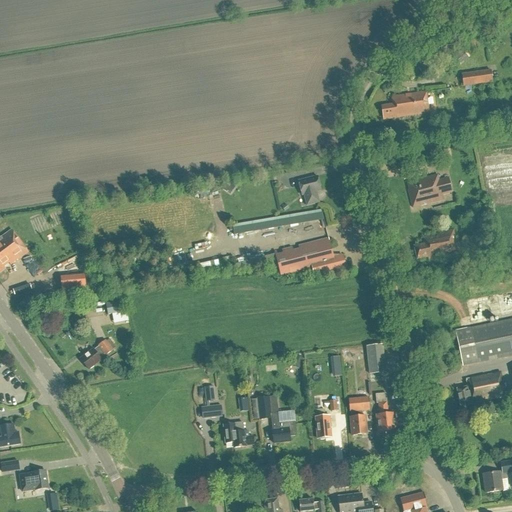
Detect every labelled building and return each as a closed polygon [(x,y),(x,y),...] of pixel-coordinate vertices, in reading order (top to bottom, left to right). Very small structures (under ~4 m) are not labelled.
[(459,66),(468,58),(461,49),(452,58),(459,66)] [(461,75),(463,88),(492,83),(490,70),(461,75)] [(392,105),(381,107),(383,121),(429,114),(426,92),(391,98),(392,105)] [(488,128),(495,127),(495,120),(487,121),(488,128)] [(428,149),(431,162),(445,158),(442,146),(428,149)] [(416,161),(427,159),(426,150),(415,151),(416,161)] [(439,180),(438,175),(406,183),(408,190),(407,191),(412,209),(444,201),(443,196),(452,193),(448,178),(439,180)] [(321,191),(317,177),(298,182),(302,196),(304,196),(306,206),(319,203),(316,193),(321,191)] [(228,182),(222,190),(228,194),(233,186),(228,182)] [(290,234),(324,230),(322,212),(313,213),(314,216),(304,217),(304,216),(296,217),(296,219),(289,220),(290,234)] [(275,223),(268,224),(270,238),(278,237),(275,223)] [(241,240),(257,240),(256,224),(230,225),(231,245),(242,244),(241,240)] [(425,244),(414,247),(417,260),(428,258),(429,260),(460,254),(455,229),(439,232),(439,233),(423,236),(425,244)] [(12,230),(0,238),(0,273),(6,269),(5,268),(9,265),(10,266),(28,253),(12,230)] [(74,236),(68,237),(72,253),(78,251),(74,236)] [(345,269),(342,256),(334,258),(329,241),(275,255),(281,276),(311,269),(313,277),(345,269)] [(212,272),(223,269),(221,260),(210,262),(212,272)] [(115,267),(115,273),(122,272),(122,274),(129,273),(129,271),(131,271),(130,265),(115,267)] [(87,293),(84,277),(61,281),(63,296),(87,293)] [(470,295),(506,290),(504,279),(468,283),(470,295)] [(471,313),(482,311),(480,301),(469,304),(471,313)] [(121,302),(105,305),(107,316),(123,313),(121,302)] [(87,324),(83,315),(72,319),(75,328),(87,324)] [(511,320),(471,329),(471,328),(455,331),(462,366),(478,363),(478,362),(511,354),(511,320)] [(109,340),(106,342),(106,341),(98,347),(99,347),(94,351),(93,350),(80,360),(88,370),(101,361),(99,359),(104,355),(105,356),(116,349),(109,340)] [(383,345),(367,347),(370,375),(386,373),(383,345)] [(295,355),(287,372),(296,376),(303,359),(295,355)] [(331,367),(340,366),(339,357),(330,358),(331,367)] [(468,387),(456,389),(460,407),(508,397),(503,372),(467,380),(468,387)] [(215,401),(213,387),(204,388),(206,402),(215,401)] [(378,434),(396,432),(394,414),(388,415),(385,395),(375,396),(376,405),(378,405),(379,416),(376,416),(378,434)] [(329,402),(330,412),(337,411),(336,401),(336,397),(328,398),(328,402),(329,402)] [(352,436),(367,435),(365,417),(362,417),(362,412),(370,411),(369,398),(348,400),(349,413),(350,413),(351,418),(350,418),(352,436)] [(270,405),(269,399),(257,400),(260,420),(271,418),(273,430),(272,431),(274,444),(290,442),(289,437),(295,437),(296,435),(295,423),(293,421),(280,423),(279,414),(278,414),(271,415),(270,405)] [(221,406),(219,406),(201,408),(202,420),(223,418),(221,406)] [(317,440),(331,438),(329,416),(324,417),(323,410),(315,411),(317,440)] [(249,437),(248,432),(244,432),(243,424),(234,425),(223,426),(225,444),(233,444),(233,449),(246,447),(246,446),(254,445),(253,437),(249,437)] [(0,426),(0,448),(20,446),(18,432),(15,433),(14,425),(0,426)] [(21,459),(4,462),(6,471),(23,468),(21,459)] [(511,460),(500,463),(502,473),(500,473),(483,475),(485,493),(503,491),(501,480),(507,479),(507,474),(511,473),(511,460)] [(33,474),(20,476),(22,492),(35,490),(35,491),(49,489),(46,471),(33,473),(33,474)] [(0,503),(3,503),(3,505),(13,503),(11,491),(10,491),(9,489),(0,490),(0,503)] [(50,495),(53,511),(59,511),(57,494),(50,495)] [(427,508),(423,494),(400,500),(402,511),(426,511),(426,509),(427,508)] [(362,495),(350,496),(352,511),(372,511),(371,502),(363,503),(362,495)] [(352,511),(350,496),(338,498),(340,511),(352,511)] [(277,499),(263,501),(264,511),(281,511),(282,510),(279,510),(277,499)] [(313,503),(313,500),(299,502),(299,511),(300,511),(317,510),(317,511),(323,511),(322,502),(316,502),(316,503),(313,503)]
